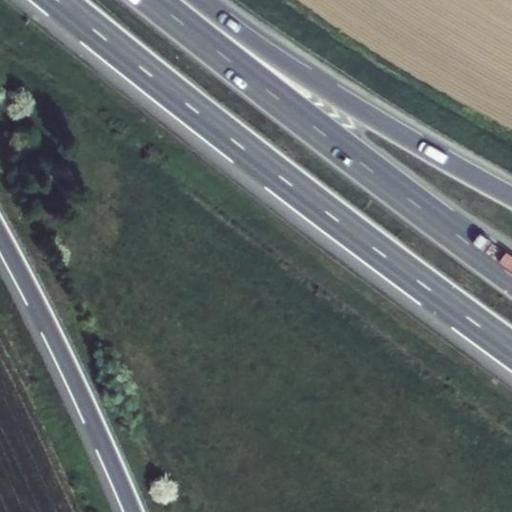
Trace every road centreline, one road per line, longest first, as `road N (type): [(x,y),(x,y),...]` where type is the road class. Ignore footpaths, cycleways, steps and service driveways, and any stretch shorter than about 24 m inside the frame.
road 1 (motorway): [(57,0),(511,349)]
road 2 (motorway): [(511,277),(155,0)]
road 3 (motorway): [(511,196),(351,104),(199,0)]
road 4 (motorway): [(0,235),(134,511)]
